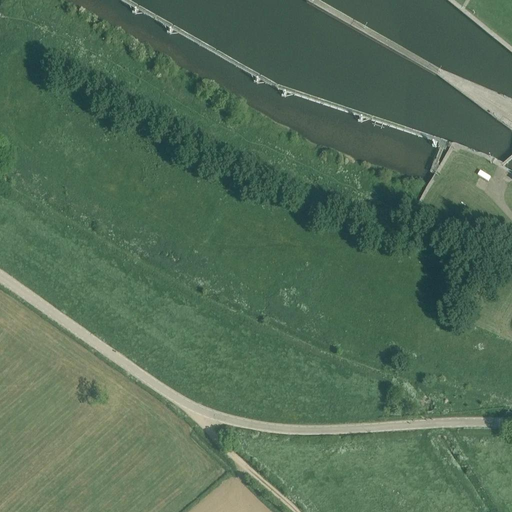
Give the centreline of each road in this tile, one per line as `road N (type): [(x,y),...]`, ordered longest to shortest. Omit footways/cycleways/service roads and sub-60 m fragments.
road 1 (tertiary): [(511,423),(293,429),(216,417),(166,392),(0,276)]
road 2 (track): [(200,411),(225,447),(296,511)]
